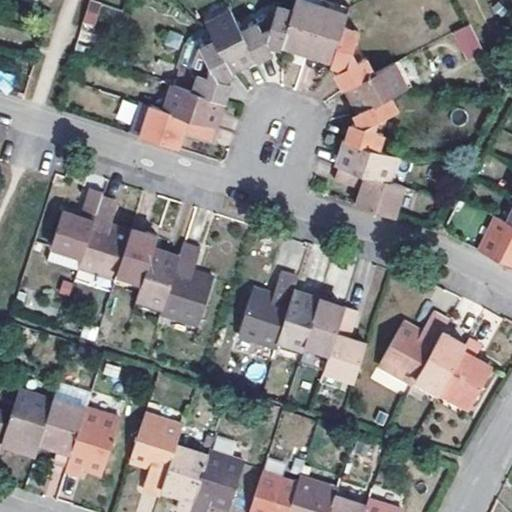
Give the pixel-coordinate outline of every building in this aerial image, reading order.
[(304,32),(317,36),(327,6),(309,0),(301,0),(297,12),(287,43),(298,47),(299,44),(304,32)] [(334,0),(328,0),(327,6),(352,14),(355,7),(334,0)] [(327,6),(317,36),(331,40),(327,53),(326,56),(337,60),(348,28),(352,14),(327,6)] [(212,25),(237,12),(234,7),(209,19),(212,25)] [(287,43),(297,12),(284,8),(281,16),(247,33),(260,59),(277,50),(274,44),(281,41),(287,43)] [(212,25),(221,42),(232,63),(244,59),(247,65),(260,59),(247,33),(237,12),(212,25)] [(473,57),(488,50),(475,23),(459,31),(473,57)] [(355,54),(360,40),(363,32),(348,28),(337,60),(346,63),(342,67),(350,86),(356,83),(377,72),(368,56),(359,60),(355,54)] [(304,32),(299,44),(313,48),(317,36),(304,32)] [(317,36),(313,48),(327,53),(331,40),(317,36)] [(359,60),(368,56),(360,40),(355,54),(359,60)] [(232,63),(221,42),(206,49),(197,73),(203,75),(197,90),(223,98),(228,100),(233,84),(227,81),(229,74),(237,70),(234,67),(232,63)] [(234,67),(237,70),(247,65),(244,59),(232,63),(234,67)] [(404,59),(397,62),(410,86),(416,84),(404,59)] [(397,62),(377,72),(356,83),(363,95),(357,99),(362,110),(393,95),(410,86),(397,62)] [(171,82),(163,109),(170,110),(178,84),(171,82)] [(356,83),(350,86),(357,99),(363,95),(356,83)] [(178,84),(170,110),(219,127),(223,113),(218,111),(223,98),(197,90),(178,84)] [(379,121),(392,115),(401,110),(393,95),(362,110),(365,117),(362,125),(355,124),(350,139),(356,141),(380,149),(386,133),(376,129),(379,121)] [(228,100),(223,98),(218,111),(223,113),(228,100)] [(145,135),(155,106),(143,102),(133,131),(145,135)] [(155,106),(145,135),(182,147),(188,130),(215,140),(219,127),(170,110),(163,109),(155,106)] [(376,129),(386,133),(392,115),(379,121),(376,129)] [(352,154),(356,141),(350,139),(348,138),(344,151),(352,154)] [(342,164),(392,180),(400,156),(380,149),(356,141),(352,154),(344,151),(340,163),(342,164)] [(405,157),(400,156),(392,180),(397,181),(405,157)] [(397,181),(392,180),(342,164),(337,177),(366,187),(361,204),(397,216),(408,185),(397,181)] [(105,197),(107,192),(93,188),(84,215),(66,210),(54,247),(55,248),(52,259),(81,269),(82,265),(105,197)] [(105,197),(82,265),(120,277),(121,272),(131,242),(135,230),(121,226),(119,231),(114,229),(116,224),(122,203),(105,197)] [(511,221),(510,220),(504,217),(498,214),(482,248),(511,262),(511,221)] [(144,247),(149,234),(135,229),(135,230),(131,242),(144,247)] [(149,231),(149,234),(144,247),(131,242),(121,272),(147,281),(155,253),(158,247),(162,235),(149,231)] [(186,243),(183,255),(166,306),(164,312),(202,324),(218,277),(204,272),(201,277),(195,275),(197,270),(204,249),(186,243)] [(168,257),(170,251),(158,247),(155,253),(168,257)] [(166,306),(183,255),(170,251),(168,257),(155,253),(147,281),(144,287),(141,298),(166,306)] [(284,270),(277,292),(275,296),(269,294),(270,290),(257,285),(242,331),(279,344),(281,337),(296,293),(298,287),(302,275),(284,270)] [(120,277),(119,278),(144,287),(147,281),(121,272),(120,277)] [(307,298),(309,291),(298,287),(296,293),(307,298)] [(307,346),(309,341),(324,296),(309,291),(307,298),(296,293),(281,337),(307,346)] [(324,296),(309,341),(333,350),(342,322),(329,317),(334,302),(335,299),(324,296)] [(141,298),(139,304),(164,312),(166,306),(141,298)] [(347,306),(334,302),(329,317),(342,322),(347,306)] [(347,306),(342,322),(333,350),(330,356),(327,368),(358,378),(370,342),(352,335),(361,307),(348,303),(347,306)] [(435,311),(424,332),(422,336),(415,332),(417,327),(404,320),(381,362),(415,381),(418,376),(442,335),(445,330),(451,320),(435,311)] [(422,336),(424,332),(417,327),(415,332),(422,336)] [(453,342),(457,336),(445,330),(442,335),(453,342)] [(418,376),(442,389),(468,343),(457,336),(453,342),(442,335),(418,376)] [(279,344),(305,353),(306,348),(307,346),(281,337),(279,344)] [(468,343),(442,389),(470,405),(493,365),(482,359),(478,365),(473,362),(477,356),(483,345),(471,337),(468,343)] [(307,346),(306,348),(330,356),(333,350),(309,341),(307,346)] [(482,359),(477,356),(473,362),(478,365),(482,359)] [(415,381),(438,394),(442,389),(418,376),(415,381)] [(69,460),(87,406),(91,391),(59,381),(53,398),(40,438),(53,443),(56,436),(62,438),(60,445),(57,456),(69,460)] [(40,438),(53,398),(19,388),(11,412),(0,407),(0,446),(1,447),(4,441),(35,451),(40,438)] [(285,405),(262,398),(256,414),(280,422),(285,405)] [(122,417),(87,406),(69,460),(67,466),(81,471),(83,465),(86,458),(106,465),(122,417)] [(162,487),(177,441),(183,422),(146,409),(130,457),(145,462),(147,457),(154,459),(152,464),(145,486),(161,491),(162,487)] [(56,436),(53,443),(60,445),(62,438),(56,436)] [(178,503),(190,508),(209,452),(177,441),(162,487),(175,491),(178,483),(184,485),(182,492),(178,503)] [(202,511),(206,511),(211,500),(214,494),(220,495),(218,502),(230,506),(246,460),(210,448),(209,452),(190,508),(202,511)] [(103,472),(106,465),(86,458),(83,465),(103,472)] [(288,511),(299,482),(264,470),(251,511),(253,511),(266,511),(268,509),(273,510),(272,511),(288,511)] [(330,511),(336,495),(338,487),(301,476),(299,482),(288,511),(330,511)] [(175,491),(182,492),(184,485),(178,483),(175,491)] [(214,494),(211,500),(218,502),(220,495),(214,494)] [(365,511),(368,505),(336,495),(330,511),(365,511)] [(368,505),(365,511),(405,511),(406,511),(370,500),(368,505)]
